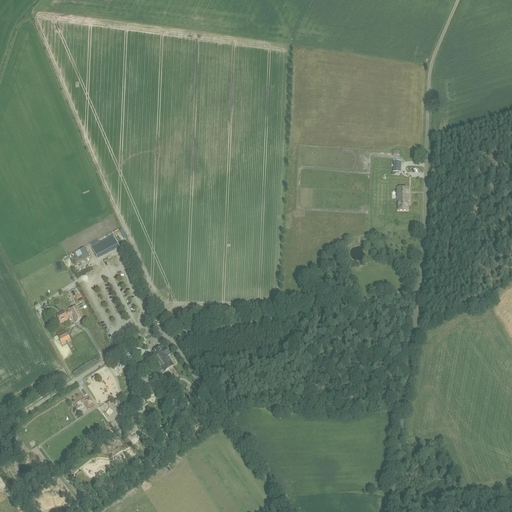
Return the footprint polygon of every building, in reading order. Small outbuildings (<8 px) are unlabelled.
[(398,201),(398,210),(408,210),(408,201),(409,201),(409,187),(397,187),(397,201),(398,201)] [(114,236),(92,247),(98,258),(120,247),(114,236)] [(77,263),(72,253),(64,258),(69,267),(77,263)] [(84,299),(81,294),(75,296),(78,302),(84,299)] [(83,318),(77,305),(69,309),(70,311),(65,313),(64,311),(56,315),(60,322),(68,318),(67,317),(71,314),(76,323),(83,318)] [(67,331),(58,336),(61,343),(70,338),(67,331)] [(153,352),(157,358),(158,358),(162,365),(163,368),(165,371),(173,366),(167,356),(169,354),(165,349),(163,350),(161,347),(157,349),(153,352)] [(163,376),(159,370),(151,375),(156,382),(161,379),(164,377),(163,376)] [(164,377),(161,379),(165,385),(174,380),(169,373),(163,376),(164,377)] [(88,396),(81,401),(88,410),(95,406),(88,396)] [(135,405),(136,407),(145,402),(141,396),(132,401),(133,404),(134,403),(135,405)] [(118,420),(123,427),(127,423),(122,417),(118,420)]
